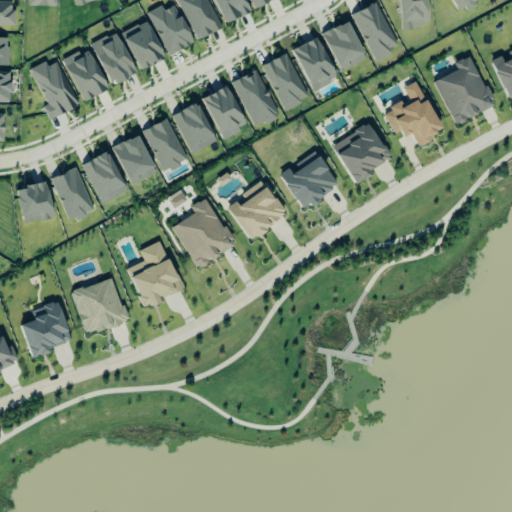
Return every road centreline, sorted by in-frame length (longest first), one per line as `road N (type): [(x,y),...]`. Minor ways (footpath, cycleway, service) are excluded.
road 1 (residential): [(511,126),(376,204),(174,339),(0,406)]
road 2 (residential): [(0,159),(73,137),(322,0)]
